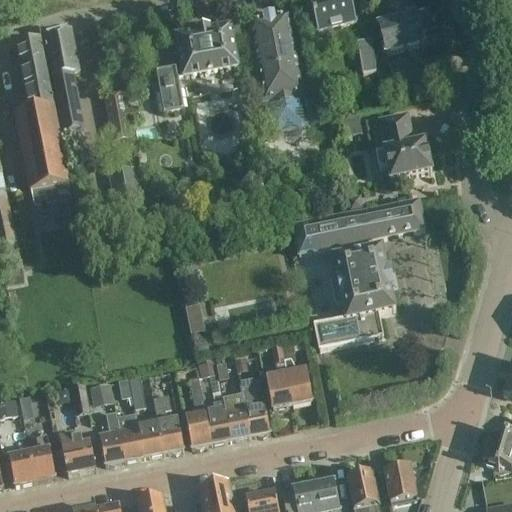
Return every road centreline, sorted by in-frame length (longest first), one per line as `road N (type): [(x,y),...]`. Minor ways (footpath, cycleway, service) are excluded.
road 1 (residential): [(177,476),(462,420)]
road 2 (residential): [(458,0),(482,190),(489,217),(511,240)]
road 3 (residential): [(0,41),(183,0)]
road 4 (unclassified): [(462,420),(511,245)]
road 5 (residential): [(7,511),(177,476)]
